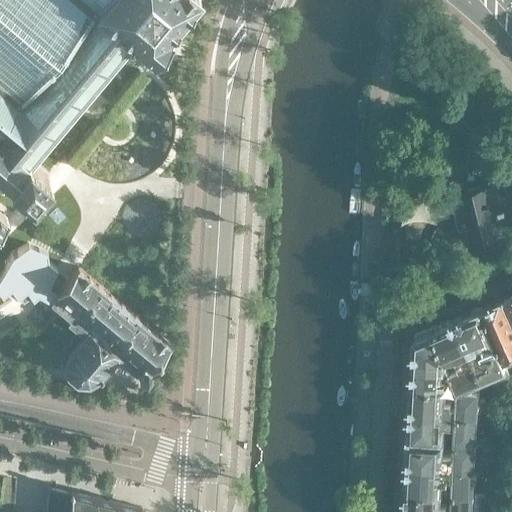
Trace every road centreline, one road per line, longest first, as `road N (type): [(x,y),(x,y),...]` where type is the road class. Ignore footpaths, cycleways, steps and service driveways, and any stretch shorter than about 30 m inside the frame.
road 1 (secondary): [(201,476),(227,96),(246,0)]
road 2 (residential): [(375,511),(386,320),(511,262)]
road 3 (residential): [(0,438),(201,476)]
